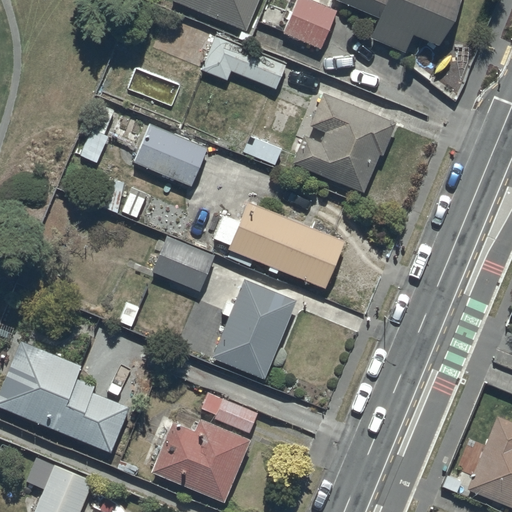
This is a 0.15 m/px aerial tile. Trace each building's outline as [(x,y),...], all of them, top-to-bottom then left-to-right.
[(184,0),(245,26),(255,0),(184,0)] [(259,21),(254,36),(292,51),(297,36),(322,46),(337,7),(319,0),(295,0),(284,31),(259,21)] [(454,0),(344,0),(378,13),(370,33),(405,48),(413,28),(439,38),(454,0)] [(285,60),(214,30),(200,65),(227,76),(231,66),(275,85),(285,60)] [(395,118),(323,88),(310,122),(323,127),(319,137),(303,130),(292,158),(363,187),(378,150),(381,151),(395,118)] [(148,118),(132,156),(191,182),(207,144),(148,118)] [(103,131),(90,127),(79,152),(95,160),(102,147),(104,148),(108,140),(105,138),(107,133),(103,131)] [(282,145),(249,132),(243,149),(275,162),(282,145)] [(123,178),(106,175),(101,203),(117,209),(123,178)] [(343,234),(245,195),(238,216),(223,210),(213,233),(229,240),(227,245),(230,246),(227,254),(250,264),(254,255),(269,261),(267,266),(277,270),(279,265),(323,283),(343,234)] [(213,251),(167,231),(151,267),(198,287),(213,251)] [(295,295),(243,273),(211,351),(263,373),(295,295)] [(21,333),(0,383),(0,402),(109,449),(129,403),(91,387),(93,382),(73,374),(80,358),(21,333)] [(212,416),(249,432),(258,409),(223,394),(222,397),(207,391),(201,404),(214,410),(212,416)] [(511,418),(497,412),(466,483),(511,503),(511,418)] [(249,432),(212,416),(211,418),(200,413),(194,426),(171,416),(149,465),(222,496),(249,432)] [(76,511),(91,476),(54,460),(33,510),(38,511),(76,511)]
